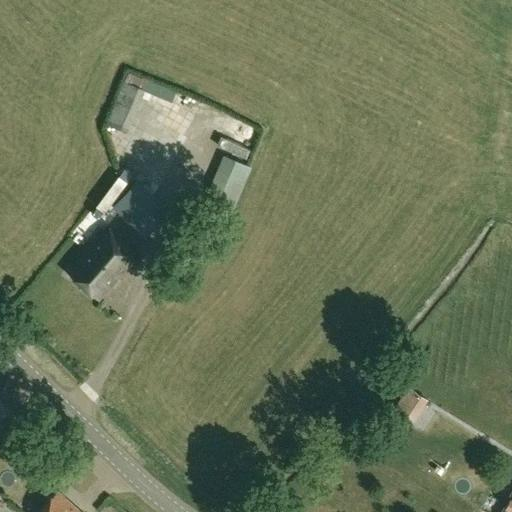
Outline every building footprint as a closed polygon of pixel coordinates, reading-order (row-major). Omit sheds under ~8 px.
[(193,136),(226,153),(242,122),(209,105),(193,136)] [(224,227),(250,167),(230,158),(204,218),(224,227)] [(135,182),(115,204),(147,233),(167,212),(135,182)] [(140,255),(109,227),(69,272),(98,297),(118,274),(121,277),(140,255)] [(392,414),(408,425),(426,399),(410,388),(392,414)] [(0,433),(9,425),(0,415),(0,433)] [(81,511),(58,491),(39,511),(81,511)] [(511,511),(511,492),(502,511),(511,511)]
